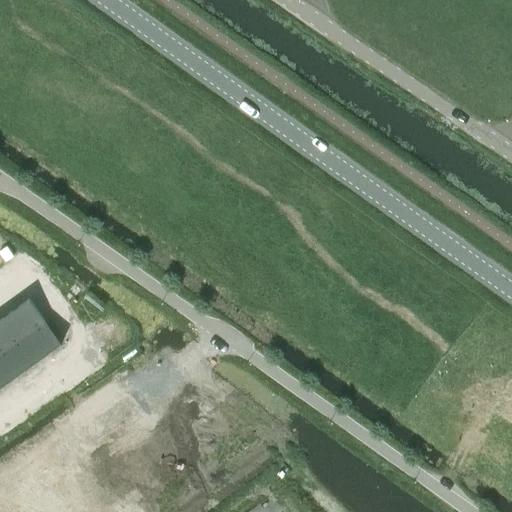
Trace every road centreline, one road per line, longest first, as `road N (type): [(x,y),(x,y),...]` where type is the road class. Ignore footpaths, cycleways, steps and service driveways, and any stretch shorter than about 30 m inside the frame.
road 1 (unclassified): [(471,511),(0,178)]
road 2 (tertiary): [(511,290),(106,0)]
road 3 (unclassified): [(511,156),(287,0)]
